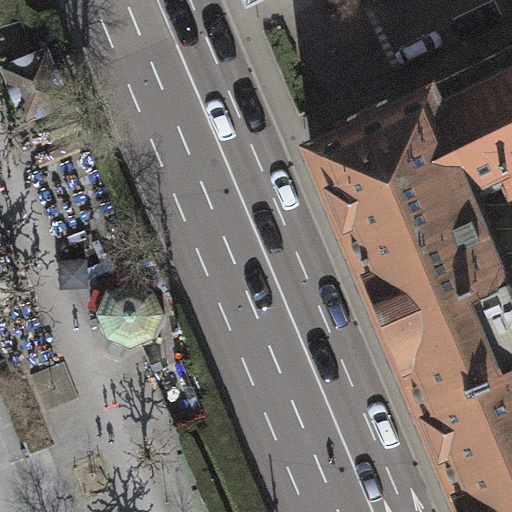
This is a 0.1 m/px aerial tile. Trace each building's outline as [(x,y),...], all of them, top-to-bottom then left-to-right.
[(511,44),(428,84),(471,182),(498,169),(507,186),(511,183),(511,44)] [(9,60),(0,63),(0,87),(15,122),(32,115),(32,114),(45,109),(61,103),(38,48),(23,54),(23,55),(10,61),(9,60)] [(309,141),(418,400),(511,360),(511,283),(471,182),(428,84),(309,141)] [(142,292),(122,284),(102,292),(93,313),(102,334),(124,343),(143,334),(150,312),(142,292)] [(465,511),(511,511),(511,360),(418,400),(465,511)]
